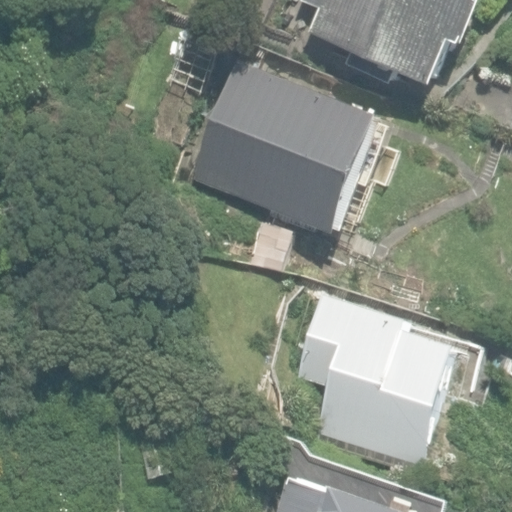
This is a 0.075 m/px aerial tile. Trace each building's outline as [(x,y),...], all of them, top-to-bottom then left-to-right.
[(410,70),(445,85),(463,40),(475,45),(493,0),(307,0),(307,1),(330,10),(320,34),(360,51),(355,63),(404,84),(410,70)] [(202,179),(348,235),(394,116),(249,59),(202,179)] [(493,118),(511,125),(511,75),(510,74),(493,118)] [(324,433),(432,468),(472,348),(415,329),(419,318),(334,290),(305,379),(339,390),(324,433)] [(416,511),(343,486),(340,495),(295,479),(283,511),(416,511)]
